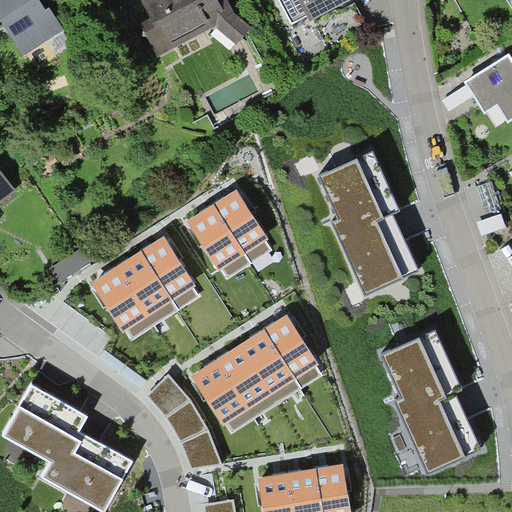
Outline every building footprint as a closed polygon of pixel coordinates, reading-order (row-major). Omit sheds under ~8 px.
[(0,0),(0,21),(23,56),(47,41),(62,31),(64,30),(49,8),(45,10),(39,0),(0,0)] [(141,0),(151,18),(141,23),(158,57),(216,28),(237,45),(252,27),(235,13),(231,8),(226,0),(141,0)] [(349,0),(278,0),(292,24),(307,16),(310,21),(349,0)] [(70,43),(62,31),(47,41),(56,54),(70,43)] [(511,119),(511,58),(509,53),(464,81),(466,85),(473,96),(485,114),(497,106),(508,123),(511,119)] [(473,96),(466,85),(442,100),(449,111),(473,96)] [(373,151),(318,176),(338,220),(332,223),(365,297),(420,272),(394,215),(401,212),(373,151)] [(0,202),(16,190),(0,169),(0,202)] [(237,189),(213,204),(245,254),(266,241),(269,239),(237,189)] [(245,254),(213,204),(187,221),(219,271),(222,269),(245,254)] [(501,214),(477,222),(482,236),(506,227),(501,214)] [(164,237),(141,251),(173,301),(194,287),(196,286),(164,237)] [(272,250),(266,241),(245,254),(251,263),(272,250)] [(91,262),(82,248),(47,269),(56,283),(91,262)] [(141,251),(116,267),(148,316),(173,301),(141,251)] [(228,277),(251,263),(245,254),(222,269),(228,277)] [(148,316),(116,267),(91,283),(123,332),(125,331),(148,316)] [(200,297),(194,287),(173,301),(179,310),(200,297)] [(131,340),(179,310),(173,301),(148,316),(125,331),(131,340)] [(288,314),(265,329),(296,379),(316,366),(320,364),(288,314)] [(265,329),(240,344),(272,394),(296,379),(265,329)] [(435,329),(380,354),(399,397),(393,400),(428,475),(482,450),(456,392),(463,389),(435,329)] [(248,409),(272,394),(240,344),(216,360),(248,409)] [(248,409),(216,360),(191,376),(223,425),(226,423),(248,409)] [(322,376),(316,366),(296,379),(302,388),(322,376)] [(190,399),(168,374),(147,395),(166,417),(190,399)] [(232,432),(302,388),(296,379),(272,394),(248,409),(226,423),(232,432)] [(88,415),(31,383),(2,435),(49,461),(41,477),(104,511),(134,459),(80,430),(88,415)] [(209,428),(190,399),(166,417),(182,441),(209,428)] [(222,466),(209,428),(182,441),(191,470),(222,466)] [(350,511),(342,463),(315,468),(322,511),(350,511)] [(322,511),(315,468),(287,473),(293,511),(322,511)] [(293,511),(287,473),(258,478),(263,511),(293,511)] [(236,511),(235,499),(204,504),(204,511),(236,511)]
